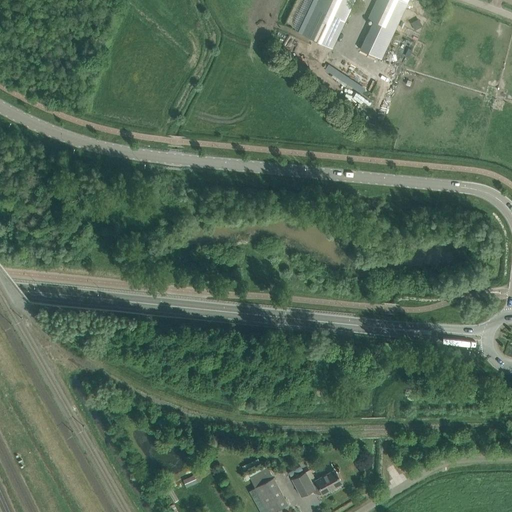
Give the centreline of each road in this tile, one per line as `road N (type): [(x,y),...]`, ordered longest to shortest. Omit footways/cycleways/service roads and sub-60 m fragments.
road 1 (tertiary): [(491,194),(121,152),(0,106)]
road 2 (secondary): [(401,330),(0,288)]
road 3 (unclassified): [(511,458),(432,466),(354,511)]
